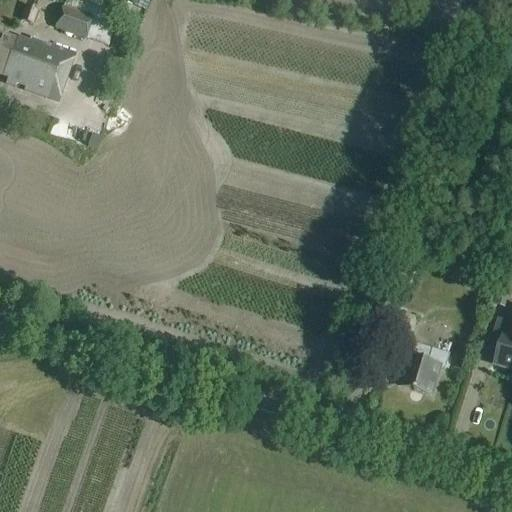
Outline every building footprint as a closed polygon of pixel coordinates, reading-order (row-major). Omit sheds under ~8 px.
[(32,27),(37,13),(25,8),(20,23),(32,27)] [(85,42),(92,21),(92,20),(60,9),(54,31),(85,42)] [(0,76),(7,79),(5,85),(58,104),(74,56),(29,38),(28,43),(16,38),(15,41),(0,35),(0,76)] [(96,152),(99,140),(84,135),(82,144),(87,146),(86,148),(96,152)] [(491,305),(506,309),(511,291),(511,277),(501,274),(491,305)] [(475,282),(482,296),(495,289),(488,275),(475,282)] [(511,372),(511,309),(507,324),(498,321),(494,334),(503,337),(494,367),(511,372)] [(417,320),(393,312),(385,338),(409,346),(417,320)] [(416,347),(412,360),(410,359),(401,389),(431,398),(439,369),(444,370),(448,356),(416,347)]
